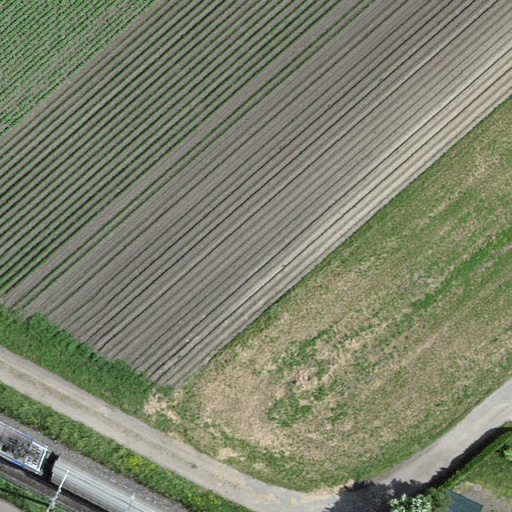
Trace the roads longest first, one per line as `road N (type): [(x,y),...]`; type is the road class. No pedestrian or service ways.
road 1 (track): [(278,511),(0,367)]
road 2 (track): [(511,395),(380,503),(298,511)]
